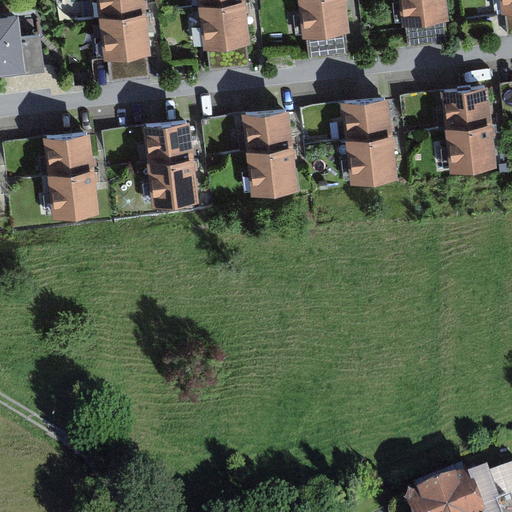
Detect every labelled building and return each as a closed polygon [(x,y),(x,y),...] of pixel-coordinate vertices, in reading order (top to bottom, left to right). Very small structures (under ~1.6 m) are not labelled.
[(105,0),(107,18),(152,13),(150,0),(105,0)] [(206,5),(210,44),(215,44),(252,40),(257,39),(253,0),(206,5)] [(353,0),(309,0),(313,33),(316,33),(351,29),(356,28),(353,0)] [(454,0),(408,0),(411,21),(414,21),(451,17),(456,16),(454,0)] [(25,11),(0,14),(0,75),(50,69),(46,32),(28,34),(25,11)] [(152,50),(157,49),(152,13),(107,18),(111,54),(116,54),(152,50)] [(414,21),(416,42),(454,38),(451,17),(414,21)] [(316,33),(318,53),(353,49),(351,29),(316,33)] [(215,44),(218,65),(254,61),(252,40),(215,44)] [(118,77),(155,73),(152,50),(116,54),(118,77)] [(501,119),(497,83),(452,89),(457,124),(501,119)] [(452,89),(410,94),(415,129),(457,124),(452,89)] [(402,133),(397,96),(352,102),(356,138),(402,133)] [(352,102),(309,107),(314,143),(356,138),(352,102)] [(301,145),(297,107),(250,113),(255,150),(301,145)] [(250,113),(208,118),(212,155),(255,150),(250,113)] [(200,157),(196,119),(149,124),(154,162),(200,157)] [(457,124),(461,165),(505,160),(501,119),(457,124)] [(149,124),(107,129),(111,167),(154,162),(149,124)] [(97,130),(51,135),(56,175),(101,169),(97,130)] [(356,138),(360,177),(406,172),(402,133),(356,138)] [(51,135),(8,141),(13,180),(56,175),(51,135)] [(255,150),(259,190),(305,185),(301,145),(255,150)] [(154,162),(158,201),(204,196),(200,157),(154,162)] [(56,175),(61,213),(106,207),(101,169),(56,175)] [(474,472),(423,491),(427,504),(416,507),(417,511),(511,511),(511,473),(479,485),(474,472)]
